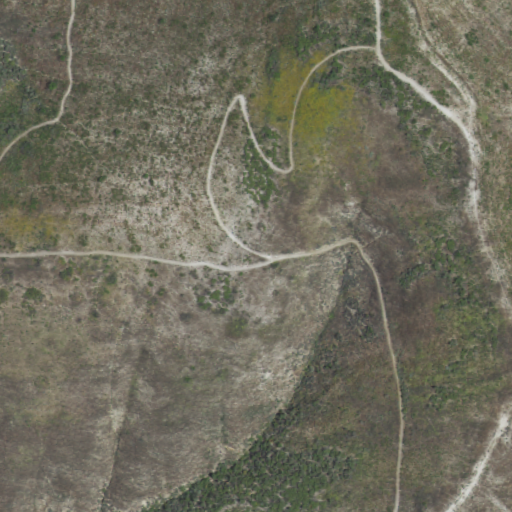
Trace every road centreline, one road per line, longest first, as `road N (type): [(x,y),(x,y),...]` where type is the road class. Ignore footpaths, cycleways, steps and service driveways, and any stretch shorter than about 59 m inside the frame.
road 1 (track): [(391,511),(398,382),(378,291),(354,243),(236,268),(141,255),(0,254),(2,150),(57,114),(68,85),(70,0)]
road 2 (track): [(374,47),(329,51),(306,72),(289,116),(286,170),(257,152),(236,97),(224,111),(204,191),(222,231),(269,259)]
